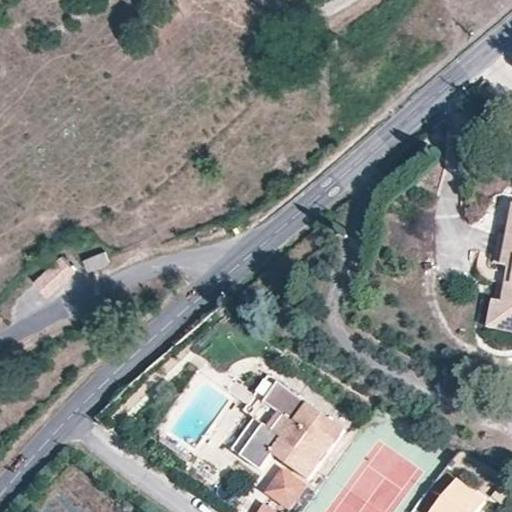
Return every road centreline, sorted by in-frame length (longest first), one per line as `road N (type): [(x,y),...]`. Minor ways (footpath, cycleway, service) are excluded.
road 1 (unknown): [(511,419),(381,357),(342,318),(339,270),(365,202),(355,162)]
road 2 (tertiary): [(511,28),(261,242)]
road 3 (unclassified): [(261,242),(157,269),(0,342)]
road 4 (tertiary): [(261,242),(67,419)]
road 5 (residential): [(67,419),(192,511)]
